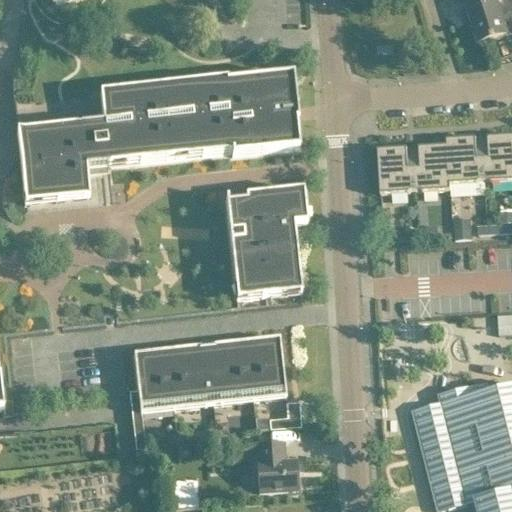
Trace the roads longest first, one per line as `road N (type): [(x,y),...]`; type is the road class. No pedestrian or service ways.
road 1 (unclassified): [(359,511),(331,90)]
road 2 (residential): [(331,90),(511,84)]
